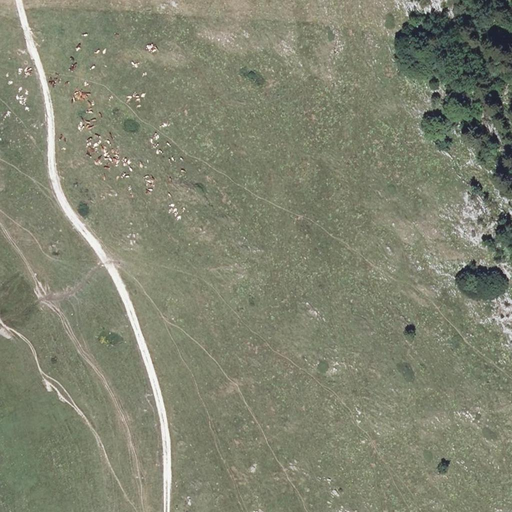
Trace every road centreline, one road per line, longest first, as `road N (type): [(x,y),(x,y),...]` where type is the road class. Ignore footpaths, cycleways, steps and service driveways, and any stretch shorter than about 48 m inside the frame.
road 1 (track): [(18,0),(46,99),(55,185),(107,262)]
road 2 (track): [(107,262),(162,415),(166,511)]
